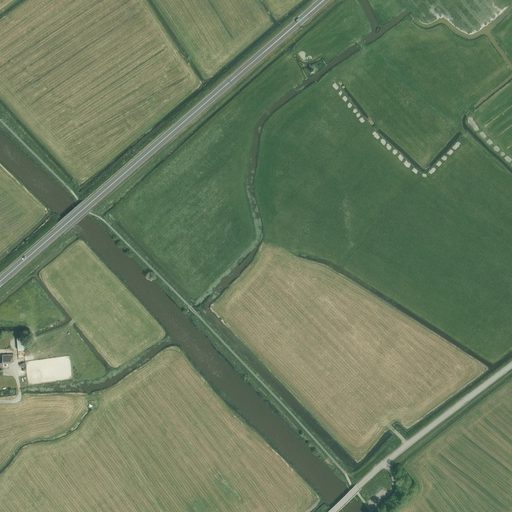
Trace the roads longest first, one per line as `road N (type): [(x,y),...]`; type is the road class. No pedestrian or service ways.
road 1 (trunk): [(0,281),(324,0)]
road 2 (tertiary): [(331,511),(511,364)]
